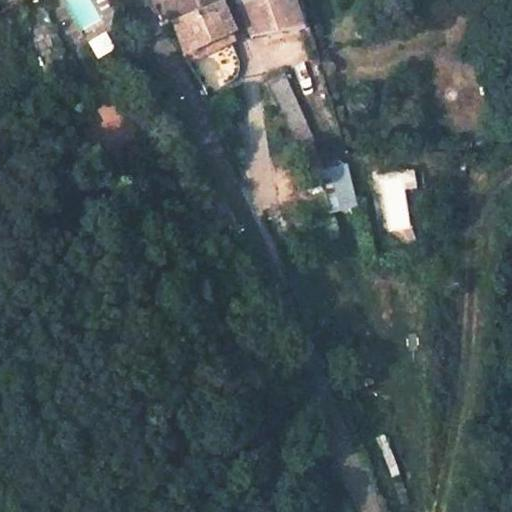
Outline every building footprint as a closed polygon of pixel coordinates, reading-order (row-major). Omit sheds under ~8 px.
[(170,24),(183,55),(229,33),(217,4),(215,0),(157,0),(163,9),(170,24)] [(249,0),(232,2),(248,39),(299,32),(289,0),(249,0)] [(106,31),(87,39),(95,58),(114,50),(106,31)] [(264,83),(286,133),(303,125),(281,76),(264,83)] [(321,167),(327,212),(356,209),(350,164),(321,167)] [(409,173),(398,174),(400,192),(412,191),(409,173)]
